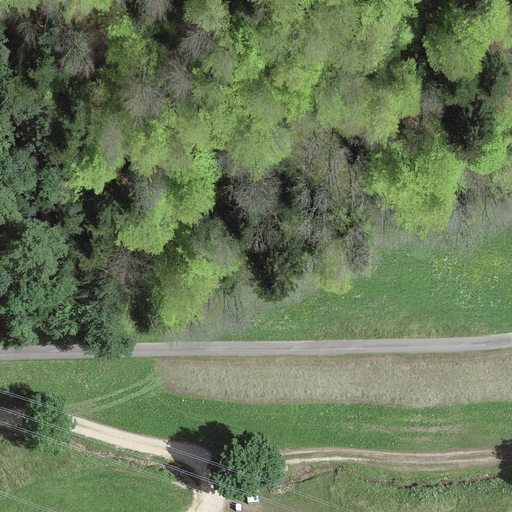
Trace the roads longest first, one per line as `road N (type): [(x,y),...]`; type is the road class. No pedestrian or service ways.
road 1 (residential): [(511,339),(0,354)]
road 2 (track): [(202,456),(424,461),(511,452)]
road 3 (track): [(0,417),(69,422),(202,456),(213,488),(206,511)]
